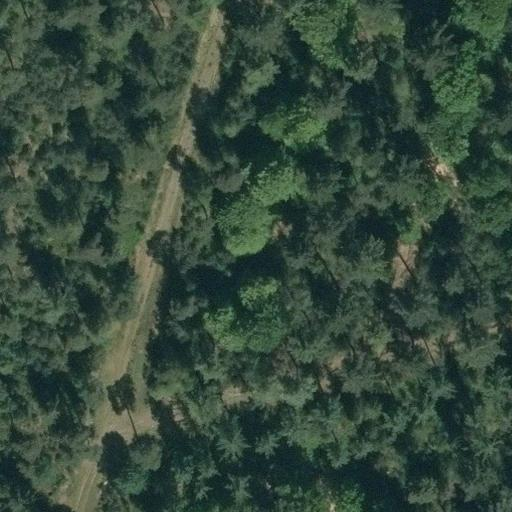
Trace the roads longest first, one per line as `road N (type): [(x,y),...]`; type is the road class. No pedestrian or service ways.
road 1 (track): [(241,0),(91,511)]
road 2 (track): [(111,446),(511,332)]
